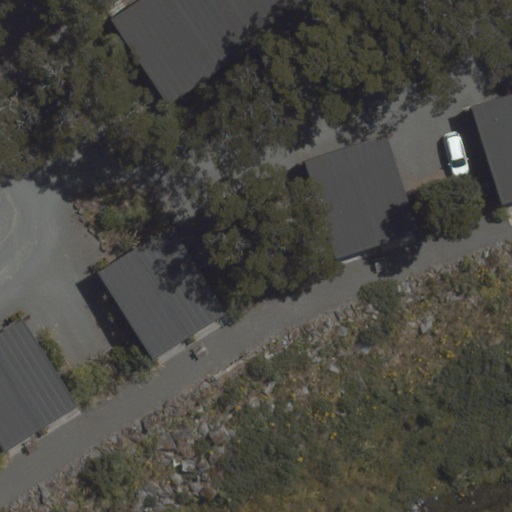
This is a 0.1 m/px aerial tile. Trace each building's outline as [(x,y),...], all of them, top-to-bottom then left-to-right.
[(130,0),(105,16),(165,107),(330,0),(130,0)] [(511,97),(474,111),(507,204),(511,202),(511,97)] [(384,136),(309,161),(340,254),(415,230),(384,136)] [(170,229),(101,280),(159,360),(229,310),(170,229)] [(21,318),(0,332),(0,440),(6,449),(77,401),(21,318)]
